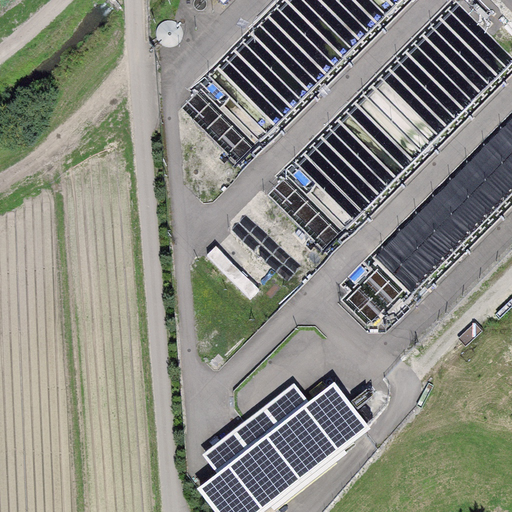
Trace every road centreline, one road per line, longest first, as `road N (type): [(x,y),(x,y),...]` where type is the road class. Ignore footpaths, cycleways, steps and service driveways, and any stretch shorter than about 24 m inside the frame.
road 1 (track): [(136,0),(174,511)]
road 2 (track): [(511,273),(405,382)]
